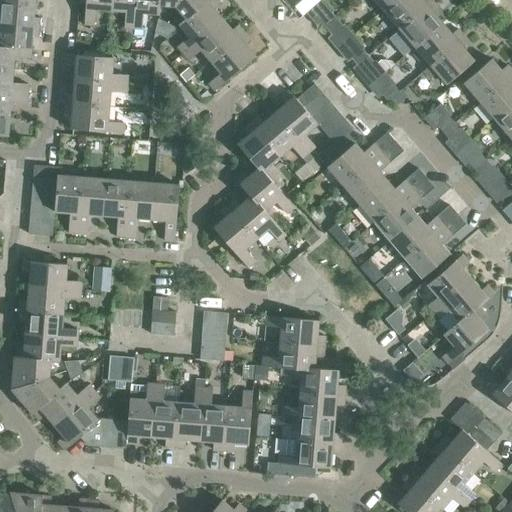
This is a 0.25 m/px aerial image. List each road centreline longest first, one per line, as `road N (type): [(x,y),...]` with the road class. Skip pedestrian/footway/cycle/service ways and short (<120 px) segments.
road 1 (residential): [(403,438),(379,409),(374,385),(386,365),(332,299),(240,290),(199,257)]
road 2 (residential): [(511,238),(406,114),(369,124),(295,50)]
road 3 (residential): [(199,257),(195,221),(218,187),(218,102),(295,50)]
road 4 (residential): [(0,349),(17,146)]
road 5 (residential): [(344,499),(153,472)]
road 6 (residential): [(17,146),(50,147),(58,0)]
road 7 (residential): [(199,257),(191,347),(126,342)]
road 8 (residential): [(403,438),(511,336)]
road 9 (residential): [(153,472),(57,462),(33,450)]
